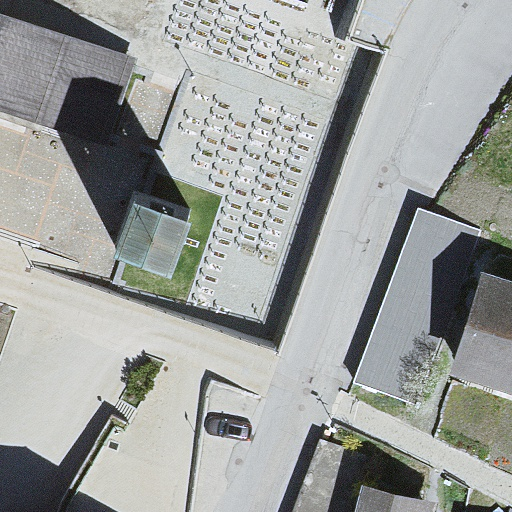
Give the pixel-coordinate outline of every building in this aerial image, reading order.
[(0,110),(110,142),(136,58),(0,15),(0,110)] [(191,223),(135,204),(116,260),(173,279),(191,223)] [(419,218),(358,386),(420,408),(481,240),(419,218)] [(511,283),(497,279),(468,376),(511,389),(511,283)] [(434,511),(438,493),(363,477),(355,511),(434,511)]
